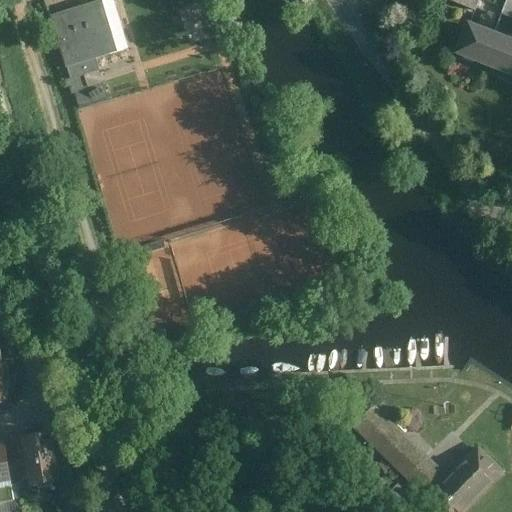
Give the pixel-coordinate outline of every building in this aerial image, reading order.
[(482,0),(451,0),(451,1),(478,12),(482,0)] [(471,22),(459,52),(511,74),(511,0),(507,0),(501,16),(490,12),(488,17),(484,15),(480,26),(471,22)] [(104,1),(48,17),(64,70),(68,68),(79,108),(108,99),(102,81),(86,86),(83,76),(99,71),(95,59),(119,52),(104,1)] [(447,476),(379,408),(358,429),(440,511),(474,511),(511,476),(479,444),(447,476)] [(54,436),(24,441),(33,493),(64,486),(54,436)] [(12,443),(0,444),(0,488),(19,486),(12,443)]
